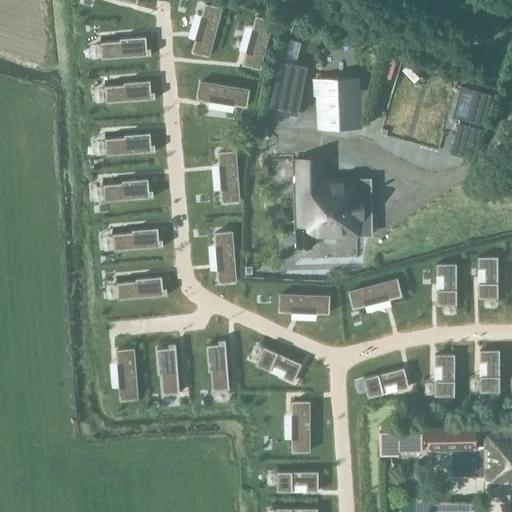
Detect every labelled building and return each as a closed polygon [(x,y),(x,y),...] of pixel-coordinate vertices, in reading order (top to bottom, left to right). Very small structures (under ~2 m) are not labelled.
[(223,0),(191,0),(180,50),(210,57),(223,0)] [(251,0),(241,0),(224,62),(262,72),(281,8),(251,0)] [(146,25),(99,28),(101,64),(149,61),(146,25)] [(277,60),(267,109),(298,115),(308,66),(277,60)] [(151,72),(102,75),(104,106),(152,103),(151,72)] [(356,128),(354,77),(322,79),(324,129),(356,128)] [(445,78),(437,108),(389,96),(383,117),(393,120),(397,106),(438,116),(432,138),(445,141),(460,82),(445,78)] [(199,81),(196,98),(247,107),(250,90),(199,81)] [(476,91),(467,121),(483,126),(491,95),(476,91)] [(375,95),(369,112),(381,116),(387,99),(375,95)] [(148,123),(102,127),(105,159),(150,155),(148,123)] [(459,123),(451,153),(466,158),(482,130),(459,123)] [(242,148),(210,150),(214,207),(246,205),(242,148)] [(362,218),(362,196),(356,196),(356,178),(324,179),(324,157),(293,159),(296,229),(297,248),(312,248),(312,237),(323,237),(327,241),(335,241),(338,236),(357,236),(357,219),(362,218)] [(148,169),(103,172),(105,205),(150,203),(148,169)] [(238,217),(215,219),(220,282),(243,280),(238,217)] [(160,218),(111,222),(114,255),(163,251),(160,218)] [(498,250),(477,250),(477,303),(499,303),(498,250)] [(456,260),(435,260),(434,309),(456,310),(456,260)] [(163,264),(115,267),(116,303),(165,300),(163,264)] [(398,278),(347,289),(353,314),(404,302),(398,278)] [(278,284),(277,314),(330,315),(330,285),(278,284)] [(112,329),(96,329),(97,362),(112,362),(112,329)] [(174,332),(154,333),(157,393),(177,393),(174,332)] [(225,332),(206,333),(210,392),(229,391),(225,332)] [(134,337),(115,338),(119,399),(138,398),(134,337)] [(302,359),(257,342),(248,366),(293,383),(302,359)] [(500,349),(481,349),(480,390),(499,390),(500,349)] [(455,354),(435,354),(435,396),(455,396),(455,354)] [(404,367),(364,377),(369,396),(408,386),(404,367)] [(100,408),(117,409),(118,378),(101,378),(100,408)] [(289,404),(291,454),(313,454),(311,404),(289,404)] [(285,412),(263,416),(265,428),(287,424),(285,412)] [(313,445),(327,445),(328,420),(313,420),(313,445)] [(502,481),(511,481),(511,425),(488,425),(488,477),(502,478),(502,481)] [(429,448),(478,448),(478,426),(429,426),(429,448)] [(398,451),(422,451),(422,429),(398,429),(398,432),(380,432),(380,448),(398,448),(398,451)] [(320,471),(272,471),(273,496),(321,495),(320,471)] [(474,511),(474,501),(430,502),(430,511),(474,511)]
